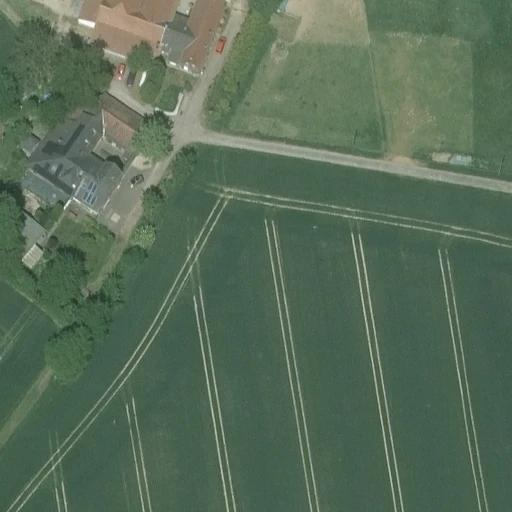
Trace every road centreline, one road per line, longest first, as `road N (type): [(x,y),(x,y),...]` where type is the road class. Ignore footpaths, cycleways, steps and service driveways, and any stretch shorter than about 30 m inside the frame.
road 1 (track): [(0,7),(36,47),(177,138),(511,192)]
road 2 (track): [(247,2),(94,305),(0,437)]
